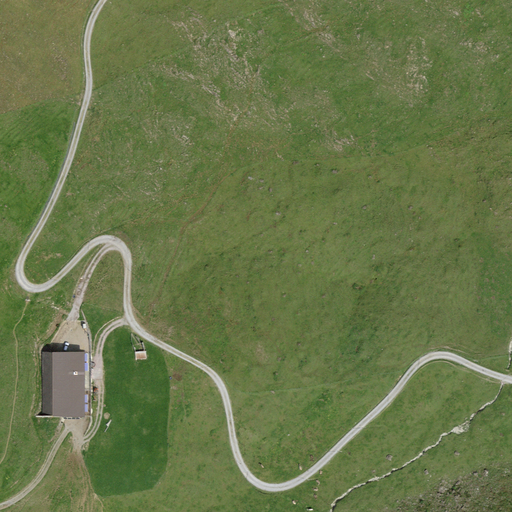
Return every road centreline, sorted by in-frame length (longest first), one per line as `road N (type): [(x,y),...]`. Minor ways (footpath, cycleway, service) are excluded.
road 1 (track): [(511,380),(445,355),(429,357),(305,476),(266,487),(251,479),(235,451),(220,382),(130,319),(120,244),(98,241),(50,283),(30,287)]
road 2 (track): [(30,287),(20,264),(72,149),(89,77),(88,24),(102,0)]
road 3 (track): [(0,507),(35,483),(67,429),(82,439),(92,432),(102,339),(130,319)]
